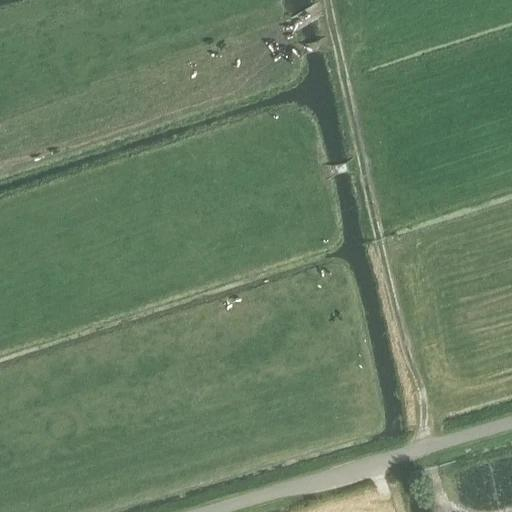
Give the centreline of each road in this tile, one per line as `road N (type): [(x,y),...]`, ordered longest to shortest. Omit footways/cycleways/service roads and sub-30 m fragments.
road 1 (track): [(325,0),(401,345),(425,411),(422,449)]
road 2 (tertiary): [(208,511),(511,423)]
